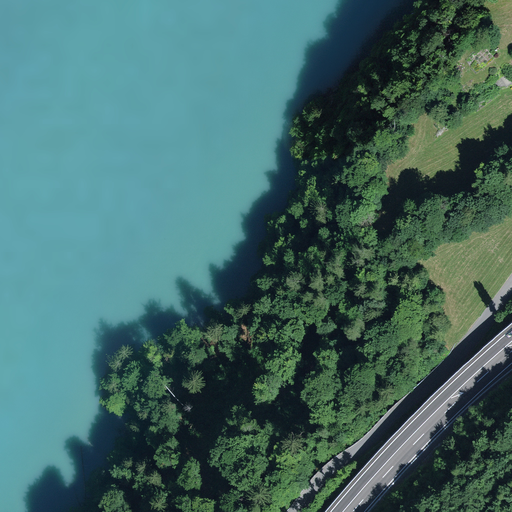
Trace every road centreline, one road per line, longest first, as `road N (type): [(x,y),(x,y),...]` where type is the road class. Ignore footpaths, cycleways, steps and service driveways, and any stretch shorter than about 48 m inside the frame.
road 1 (unclassified): [(290,511),(475,332),(511,284)]
road 2 (trunk): [(349,511),(511,347)]
